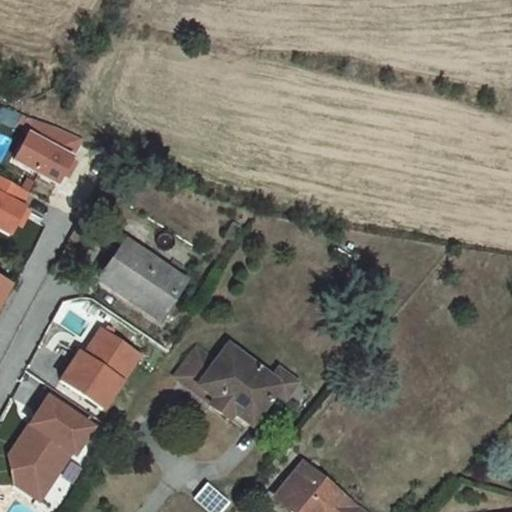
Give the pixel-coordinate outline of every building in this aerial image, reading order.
[(36,119),(14,167),(63,189),(85,142),(36,119)] [(0,180),(0,232),(7,236),(22,208),(18,206),(25,193),(0,180)] [(128,242),(108,272),(168,313),(188,283),(128,242)] [(168,313),(108,272),(103,280),(162,321),(168,313)] [(0,314),(12,289),(0,283),(0,314)] [(79,353),(61,381),(104,408),(139,353),(103,330),(86,358),(79,353)] [(274,373),(229,344),(218,362),(198,349),(179,378),(199,391),(202,386),(220,397),(215,405),(234,417),(239,410),(257,422),(279,388),(284,380),(274,373)] [(302,376),(281,362),(274,373),(284,380),(279,388),(289,395),(302,376)] [(44,402),(13,451),(23,456),(15,468),(18,480),(44,496),(69,456),(72,458),(90,430),(44,402)] [(276,500),(294,511),(366,511),(298,466),(276,500)] [(208,511),(231,511),(234,508),(208,488),(196,503),(208,511)]
